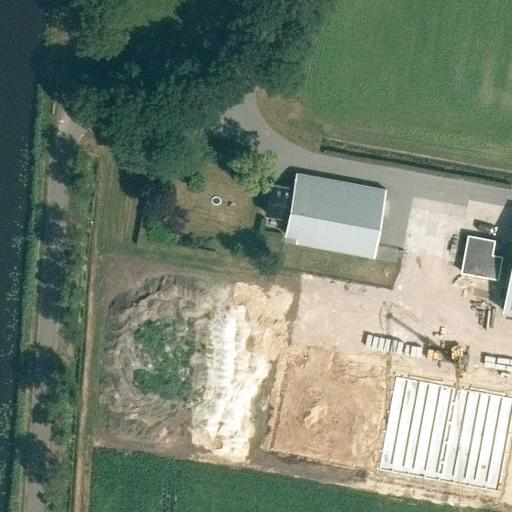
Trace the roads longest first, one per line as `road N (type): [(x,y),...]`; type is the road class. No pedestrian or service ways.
road 1 (unclassified): [(34,511),(64,151),(79,115),(202,101),(231,89),(248,74),(285,0)]
road 2 (track): [(71,134),(65,83),(74,0)]
